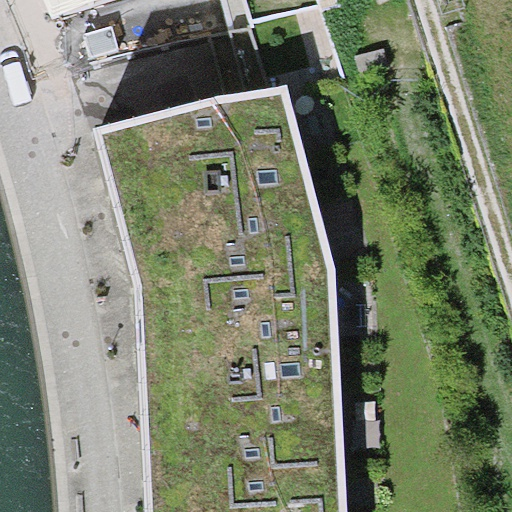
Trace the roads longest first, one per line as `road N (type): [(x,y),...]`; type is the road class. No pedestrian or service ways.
road 1 (residential): [(0,12),(16,52),(84,362),(97,511)]
road 2 (track): [(423,0),(511,278)]
road 3 (secondary): [(511,114),(474,0)]
